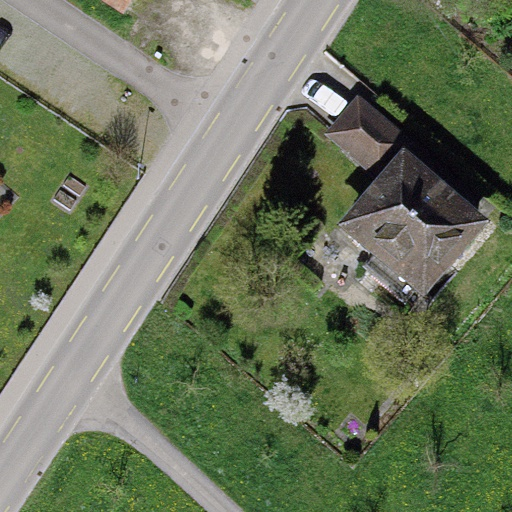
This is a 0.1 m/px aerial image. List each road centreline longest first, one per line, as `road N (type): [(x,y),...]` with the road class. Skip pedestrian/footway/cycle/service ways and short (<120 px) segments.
road 1 (residential): [(323,0),(71,377)]
road 2 (residential): [(71,377),(216,511)]
road 3 (residential): [(71,377),(0,477)]
